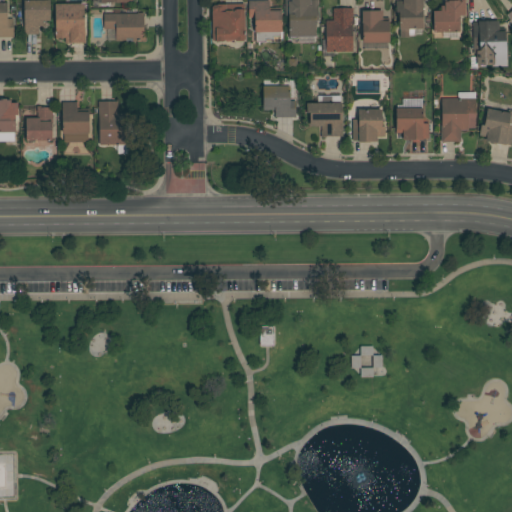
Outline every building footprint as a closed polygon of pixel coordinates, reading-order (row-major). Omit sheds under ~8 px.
[(50,0),(50,21),(42,21),(42,26),(38,26),(38,34),(24,34),(24,0),(50,0)] [(269,0),(269,8),(281,7),(282,32),(280,32),(280,36),(273,37),(273,39),(265,40),(265,42),(256,42),(256,33),(255,33),(255,18),(249,18),(248,1),(269,0)] [(285,0),(318,0),(318,21),(315,21),(316,36),(298,37),(298,39),(290,39),(290,37),(289,37),(289,16),(285,16),(285,0)] [(409,29),(409,38),(400,38),(399,12),(396,12),(396,1),(403,1),(403,0),(423,0),(423,2),(423,29),(409,29)] [(433,33),(433,11),(441,11),(441,6),(444,6),(444,0),(465,0),(466,16),(459,16),(459,32),(433,33)] [(0,3),(7,3),(7,19),(13,19),(14,37),(0,37),(0,3)] [(214,5),(217,5),(217,4),(244,4),(245,40),(244,40),(244,41),(235,42),(235,40),(231,40),(231,42),(226,42),(225,40),(224,40),(224,42),(216,42),(216,40),(212,40),(212,7),(214,5)] [(353,8),(353,25),(352,25),(353,52),(335,52),(335,47),(334,47),(334,56),(322,56),(322,40),(326,40),(326,21),(333,20),(333,8),(353,8)] [(84,10),(85,43),(79,43),(69,44),(69,42),(65,42),(65,38),(58,39),(58,28),(61,28),(60,11),(84,10)] [(382,11),(383,21),(389,21),(389,43),(363,43),(362,24),(362,11),(382,11)] [(137,13),(144,13),(144,25),(145,25),(145,41),(116,41),(116,29),(104,29),(104,14),(137,13)] [(478,22),(478,21),(498,21),(499,28),(505,28),(506,65),(477,66),(477,67),(470,67),(470,57),(476,57),(476,53),(473,53),(472,22),(478,22)] [(275,110),(269,110),(269,111),(263,111),(263,86),(290,86),(290,101),(296,101),(296,117),(275,118),(275,110)] [(441,126),(441,98),(458,98),(458,93),(475,93),(475,118),(475,128),(468,128),(468,130),(461,130),(461,142),(441,142),(441,126)] [(0,132),(0,99),(6,99),(6,100),(11,100),(11,104),(18,104),(18,115),(15,115),(15,132),(0,132)] [(118,101),(118,113),(126,113),(126,145),(127,145),(127,154),(117,154),(117,145),(99,145),(99,118),(98,118),(98,102),(118,101)] [(88,133),(88,139),(64,140),(64,133),(62,133),(62,102),(77,102),(77,109),(89,109),(89,133),(88,133)] [(342,103),(343,137),(326,137),(326,138),(321,138),(321,126),(310,127),(310,113),(307,113),(307,103),(342,103)] [(26,141),(26,118),(37,118),(37,106),(42,106),(42,108),(52,107),(53,123),(52,123),(52,141),(26,141)] [(423,123),(429,123),(429,139),(423,139),(423,140),(403,140),(403,133),(396,133),(396,127),(397,127),(397,108),(423,108),(423,123)] [(511,135),(510,145),(505,144),(505,145),(496,144),(496,145),(489,143),(490,142),(485,141),(486,137),(479,136),(481,125),(484,125),(487,109),(508,113),(508,110),(511,110),(511,135)] [(358,120),(358,110),(382,110),(382,127),(385,127),(385,137),(377,137),(377,142),(358,142),(358,141),(352,141),(352,120),(358,120)] [(274,345),(273,346),(266,346),(261,347),(260,345),(260,328),(261,326),(273,326),(274,327),(274,345)] [(373,346),(373,355),(360,355),(360,346),(373,346)] [(382,368),(373,368),(373,355),(382,355),(382,368)] [(360,368),(351,368),(351,356),(360,356),(360,368)] [(360,368),(373,367),(373,377),(360,377),(360,368)]
